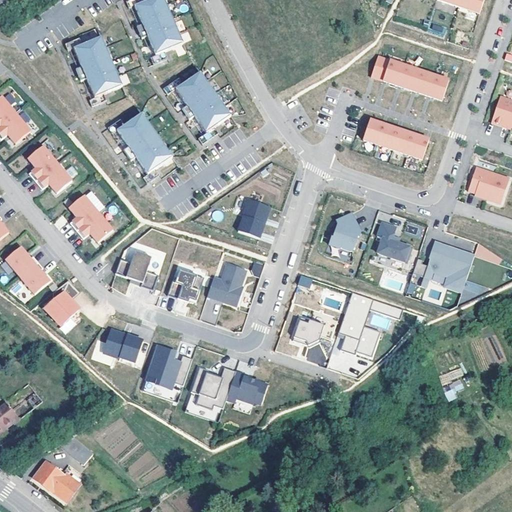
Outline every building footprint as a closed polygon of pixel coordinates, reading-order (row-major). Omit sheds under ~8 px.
[(134,0),(123,5),(126,11),(135,8),(144,4),(142,0),(134,0)] [(152,0),(144,4),(135,8),(143,26),(138,28),(143,40),(148,37),(157,57),(166,53),(185,44),(165,0),(152,0)] [(460,0),(459,6),(480,14),(484,0),(460,0)] [(84,46),(75,50),(83,68),(77,71),(82,82),(88,80),(96,99),(124,87),(103,38),(84,46)] [(66,46),(69,53),(75,50),(84,46),(81,39),(66,46)] [(157,57),(148,61),(151,67),(169,59),(166,53),(157,57)] [(379,57),(372,78),(443,102),(450,81),(379,57)] [(184,85),(176,91),(188,107),(183,111),(190,121),(195,118),(207,135),(215,129),(232,117),(201,73),(184,85)] [(164,90),(168,97),(176,91),(184,85),(180,79),(164,90)] [(93,108),(108,102),(105,95),(90,101),(93,108)] [(504,126),(511,128),(511,100),(501,97),(492,124),(504,128),(504,126)] [(0,129),(17,115),(2,98),(0,99),(0,129)] [(126,126),(118,132),(130,148),(125,152),(132,162),(137,158),(149,175),(174,158),(143,114),(126,126)] [(17,115),(0,129),(0,140),(1,142),(8,136),(16,146),(31,133),(17,115)] [(109,129),(113,135),(118,132),(126,126),(122,120),(109,129)] [(364,141),(423,161),(430,141),(371,121),(364,141)] [(207,135),(199,140),(203,146),(219,135),(215,129),(207,135)] [(36,170),(30,175),(36,183),(58,165),(44,147),(28,160),(36,170)] [(58,165),(36,183),(43,191),(49,185),(57,195),(73,182),(58,165)] [(477,168),(469,192),(476,194),(488,198),(487,200),(502,205),(510,179),(477,168)] [(149,175),(144,179),(148,185),(161,176),(157,170),(149,175)] [(78,219),(71,225),(77,233),(99,214),(85,197),(70,210),(78,219)] [(239,232),(260,240),(265,224),(264,223),(266,218),(267,218),(271,208),(248,200),(243,217),(244,217),(239,232)] [(214,210),(211,218),(220,222),(224,213),(214,210)] [(99,214),(77,233),(84,241),(91,235),(99,244),(114,232),(99,214)] [(0,217),(0,243),(10,235),(0,223),(3,221),(0,217)] [(361,240),(363,233),(361,233),(353,217),(338,224),(340,227),(335,241),(333,246),(343,249),(342,250),(354,254),(359,239),(361,240)] [(384,238),(379,253),(408,263),(413,248),(399,243),(401,239),(395,236),(398,228),(383,223),(378,237),(384,238)] [(335,241),(334,240),(331,248),(342,252),(342,250),(343,249),(333,246),(335,241)] [(429,267),(425,279),(430,280),(433,272),(447,277),(444,287),(463,294),(475,258),(469,256),(470,253),(456,249),(455,252),(451,250),(452,247),(448,246),(436,244),(430,259),(431,260),(429,267)] [(131,262),(135,250),(128,248),(124,260),(131,262)] [(22,249),(7,262),(21,280),(39,265),(34,259),(32,261),(22,249)] [(143,283),(142,287),(154,291),(159,276),(147,272),(152,258),(136,252),(132,264),(121,260),(116,274),(132,279),(143,283)] [(425,279),(429,267),(423,265),(424,261),(419,260),(414,275),(425,279)] [(222,280),(214,278),(208,297),(220,301),(220,300),(224,301),(224,303),(238,307),(244,288),(241,287),(247,270),(227,264),(222,280)] [(261,278),(265,267),(254,264),(252,270),(255,276),(261,278)] [(39,265),(21,280),(36,297),(51,284),(42,272),(44,270),(39,265)] [(173,282),(169,296),(182,301),(183,297),(193,300),(199,303),(207,279),(183,271),(179,284),(173,282)] [(313,280),(302,276),(298,285),(310,289),(313,280)] [(80,294),(69,282),(60,290),(64,294),(70,302),(80,294)] [(411,283),(407,293),(413,295),(417,285),(411,283)] [(55,294),(55,301),(64,294),(60,290),(55,294)] [(353,293),(339,335),(346,337),(345,340),(341,352),(356,357),(357,354),(373,359),(382,333),(363,327),(369,310),(401,321),(404,311),(353,293)] [(55,301),(45,309),(61,328),(80,313),(70,302),(64,294),(55,301)] [(301,319),(293,342),(308,347),(309,349),(320,345),(319,343),(325,327),(301,319)] [(112,332),(104,354),(135,364),(143,341),(128,337),(128,338),(112,332)] [(177,354),(159,348),(149,378),(158,381),(157,386),(172,392),(174,385),(184,388),(193,360),(183,357),(181,363),(179,369),(173,367),(174,361),(177,354)] [(200,369),(192,394),(200,396),(197,406),(213,411),(214,407),(224,410),(227,402),(236,373),(225,369),(221,380),(220,383),(206,379),(208,375),(209,372),(200,369)] [(236,373),(227,402),(235,404),(237,400),(253,406),(254,404),(261,406),(268,386),(245,378),(245,376),(236,373)] [(208,375),(206,379),(220,383),(221,380),(208,375)] [(158,381),(149,378),(144,393),(178,404),(184,388),(174,385),(172,392),(157,386),(158,381)] [(448,401),(457,397),(455,391),(463,388),(460,381),(443,388),(448,401)] [(0,435),(20,420),(7,404),(0,410),(0,435)] [(189,404),(186,413),(219,424),(222,415),(213,411),(197,406),(189,404)] [(84,467),(93,455),(74,438),(60,447),(84,467)] [(45,462),(33,479),(52,493),(53,492),(67,502),(79,485),(64,474),(63,476),(45,462)]
